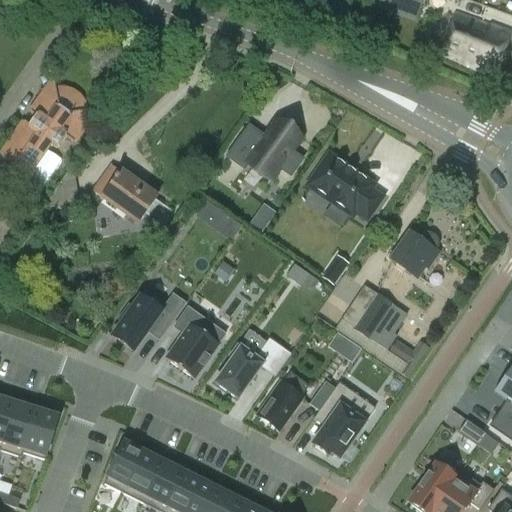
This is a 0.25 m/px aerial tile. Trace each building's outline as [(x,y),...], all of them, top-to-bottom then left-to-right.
[(490,25),(489,27),(455,15),(441,54),(473,66),(472,67),(493,76),(510,33),(490,25)] [(28,174),(50,142),(58,148),(65,138),(73,144),(96,110),(95,109),(94,110),(85,112),(83,105),(78,98),(71,93),(63,91),(56,91),(54,82),(53,81),(52,83),(53,89),(40,91),(41,98),(30,114),(38,120),(32,128),(24,123),(0,157),(0,170),(19,167),(28,174)] [(296,137),(270,118),(259,135),(244,124),(222,155),(238,166),(241,162),(266,179),(275,166),(286,174),(298,157),(287,149),(296,137)] [(371,187),(329,158),(309,187),(352,216),(354,213),(366,222),(382,199),(369,191),(371,187)] [(151,215),(158,204),(155,201),(156,199),(140,187),(142,184),(136,180),(134,183),(121,174),(120,174),(111,167),(92,192),(103,199),(102,200),(137,226),(145,214),(151,215)] [(206,204),(198,221),(235,238),(243,221),(206,204)] [(421,236),(413,231),(391,261),(417,279),(425,267),(428,269),(438,255),(435,253),(438,249),(438,245),(438,242),(436,239),(434,236),(431,235),(427,234),(424,235),(421,236)] [(297,284),(304,275),(294,268),(287,278),(297,284)] [(339,321),(353,330),(387,352),(397,338),(394,336),(407,316),(362,287),(339,321)] [(130,313),(126,310),(117,323),(121,326),(112,338),(133,353),(150,330),(162,338),(186,305),(173,296),(165,307),(145,292),(130,313)] [(194,341),(177,366),(195,379),(226,334),(199,315),(185,334),(194,341)] [(361,351),(347,342),(338,355),(352,364),(361,351)] [(277,384),(293,361),(271,345),(257,365),(236,350),(229,361),(232,363),(214,388),(237,404),(259,372),(277,384)] [(499,394),(508,400),(509,399),(511,401),(511,380),(510,378),(499,394)] [(257,418),(278,433),(302,400),(280,385),(257,418)] [(330,423),(313,447),(329,459),(331,455),(340,462),(368,423),(344,406),(353,394),(340,385),(319,415),(330,423)] [(511,401),(509,399),(508,400),(497,416),(501,418),(494,427),(511,439),(511,401)] [(0,451),(15,406),(0,400),(0,451)] [(0,451),(0,453),(20,460),(35,412),(15,406),(0,451)] [(58,419),(35,412),(20,460),(21,460),(22,455),(44,462),(58,419)] [(486,436),(466,422),(458,434),(478,448),(486,436)] [(123,496),(142,458),(144,455),(124,446),(125,445),(123,445),(103,486),(104,487),(104,486),(123,496)] [(142,506),(147,497),(163,465),(144,455),(142,458),(123,496),(142,506)] [(433,511),(460,473),(440,459),(408,504),(412,506),(411,507),(418,511),(433,511)] [(154,511),(163,511),(166,507),(182,475),(163,465),(147,497),(142,506),(154,511)] [(480,487),(460,473),(433,511),(463,511),(469,505),(479,511),(493,492),(482,484),(480,487)] [(187,511),(201,484),(182,475),(166,507),(163,511),(187,511)] [(211,511),(221,494),(201,484),(187,511),(211,511)] [(511,511),(511,503),(510,502),(511,499),(511,498),(501,491),(487,511),(488,511),(511,511)] [(0,504),(5,506),(8,499),(8,497),(0,493),(0,504)] [(221,494),(211,511),(235,511),(240,504),(221,494)] [(8,499),(5,506),(17,510),(20,501),(8,497),(8,499)]
